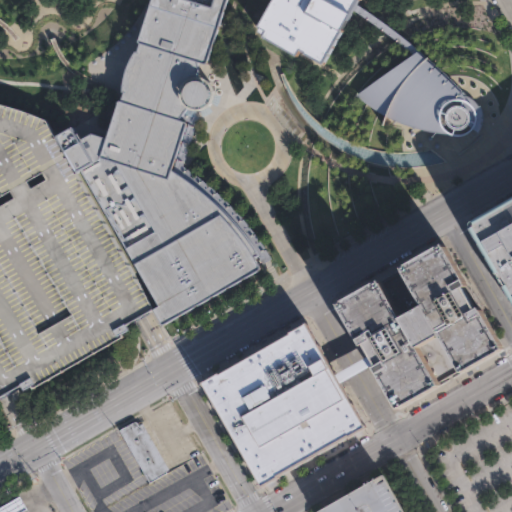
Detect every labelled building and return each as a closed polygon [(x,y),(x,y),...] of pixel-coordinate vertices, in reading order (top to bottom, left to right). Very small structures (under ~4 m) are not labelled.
[(225,0),(201,74),(206,76),(210,80),(212,85),(213,91),(212,96),(210,101),(206,105),(201,107),(196,108),(190,107),(189,112),(197,115),(180,165),(195,175),(210,186),(223,199),(234,210),(245,221),(254,234),(263,247),(269,257),(258,264),(259,267),(161,323),(152,308),(158,304),(80,168),(74,172),(52,135),(72,124),(79,137),(89,132),(91,131),(104,135),(118,95),(149,0),(225,0)] [(267,0),(254,26),(262,30),(259,34),(296,54),(299,50),(323,63),(348,16),(353,8),(356,2),(356,0),(267,0)] [(417,48),(398,33),(369,10),(356,2),(353,8),(373,22),(391,36),(411,52),(417,48)] [(467,95),(473,98),(478,103),(481,110),(482,117),(480,124),(476,130),(470,125),(470,127),(465,130),(460,132),(455,133),(449,131),(437,130),(424,128),(411,125),(399,121),(387,116),(375,109),(365,101),(355,93),(411,52),(417,48),(446,76),(467,95)] [(41,116),(23,109),(5,103),(0,101),(0,395),(5,393),(21,384),(26,392),(123,336),(122,332),(128,328),(125,323),(142,313),(149,310),(152,308),(74,172),(52,135),(41,116)] [(511,299),(470,228),(472,222),(511,198),(511,299)] [(501,347),(396,408),(367,358),(334,302),(438,241),(501,347)] [(289,331),(288,329),(306,320),(337,375),(355,409),(356,408),(365,426),(278,474),(279,475),(260,485),(253,472),(247,462),(245,463),(200,380),(218,369),(218,370),(289,331)] [(169,469),(149,480),(120,429),(140,417),(169,469)] [(317,511),(382,473),(404,511),(317,511)] [(22,509),(16,511),(0,511),(0,505),(18,495),(25,507),(22,509)]
